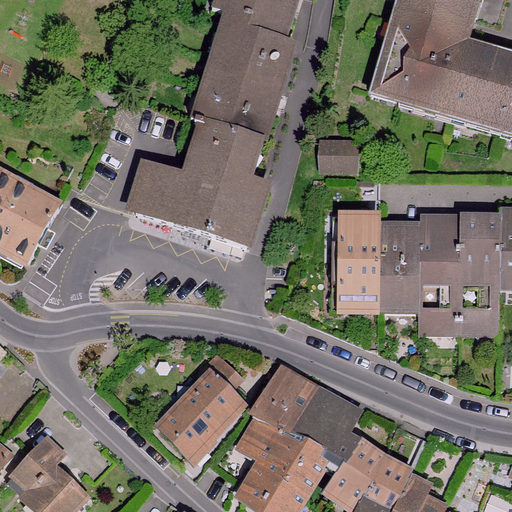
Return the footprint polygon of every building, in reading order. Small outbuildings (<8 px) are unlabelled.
[(289,52),(305,0),(219,0),(213,20),(226,24),(189,129),(200,133),(266,154),(269,155),(300,56),(289,52)] [(511,53),(463,39),(474,0),(388,0),(361,94),(511,138),(511,53)] [(255,190),(266,154),(200,133),(183,184),(142,170),(125,221),(252,262),(273,196),(255,190)] [(360,146),(321,146),(321,179),(359,179),(360,146)] [(0,259),(28,275),(65,209),(0,171),(0,259)] [(501,289),(511,289),(511,206),(502,206),(502,211),(501,289)] [(339,210),(338,256),(381,257),(382,220),(382,210),(339,210)] [(501,289),(502,211),(460,210),(460,213),(459,337),(500,337),(501,289)] [(460,213),(421,213),(420,336),(459,337),(460,213)] [(421,220),(382,220),(381,257),(381,312),(420,312),(421,220)] [(381,313),(381,257),(338,256),(338,313),(381,313)] [(210,379),(231,400),(245,386),(219,359),(204,374),(210,379)] [(252,430),(293,448),(321,394),(285,374),(252,430)] [(192,475),(246,413),(231,400),(210,379),(154,437),(192,475)] [(341,481),(363,449),(353,444),(366,419),(321,394),(293,448),(334,469),(331,475),(341,481)] [(293,448),(252,430),(236,457),(258,472),(236,508),(240,511),(309,511),(329,482),(327,481),(331,475),(334,469),(293,448)] [(59,473),(69,462),(49,443),(11,484),(28,499),(21,507),(26,511),(85,511),(93,504),(59,473)] [(369,511),(402,511),(415,484),(363,449),(341,481),(325,506),(333,511),(364,511),(366,510),(369,511)] [(0,473),(11,459),(0,450),(0,473)] [(436,511),(431,509),(438,495),(415,484),(402,511),(436,511)]
